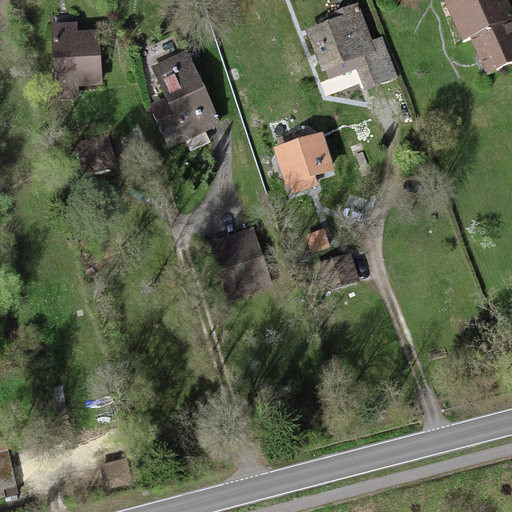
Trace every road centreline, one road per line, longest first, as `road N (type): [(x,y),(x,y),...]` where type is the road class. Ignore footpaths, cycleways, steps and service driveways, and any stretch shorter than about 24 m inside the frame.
road 1 (unknown): [(433,444),(373,253),(391,163),(380,103)]
road 2 (unknown): [(249,493),(185,246),(225,196),(228,168)]
road 3 (secondary): [(511,424),(177,511)]
